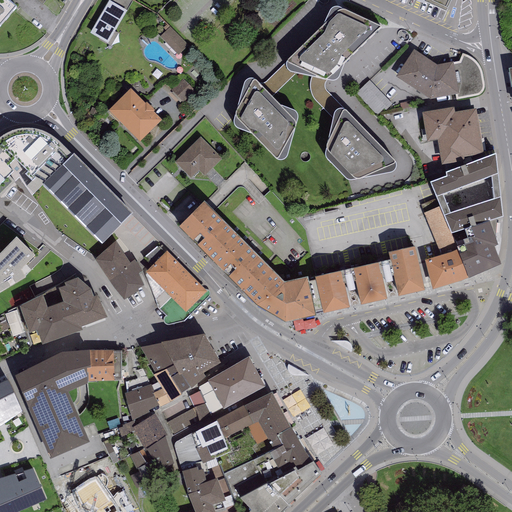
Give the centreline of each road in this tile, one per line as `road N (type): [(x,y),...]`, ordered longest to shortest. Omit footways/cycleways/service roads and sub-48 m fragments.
road 1 (residential): [(222,288),(44,106)]
road 2 (residential): [(0,370),(123,329),(215,319),(233,308)]
road 3 (residential): [(403,393),(266,322),(222,288)]
road 4 (primary): [(511,239),(487,322),(467,349),(412,390)]
road 5 (residential): [(233,308),(365,389),(386,415)]
road 6 (unknown): [(314,253),(410,232),(422,300)]
road 7 (primary): [(442,409),(511,296)]
road 8 (primary): [(511,175),(490,48)]
road 9 (unclassified): [(490,48),(371,0)]
road 10 (primary): [(387,425),(296,511)]
